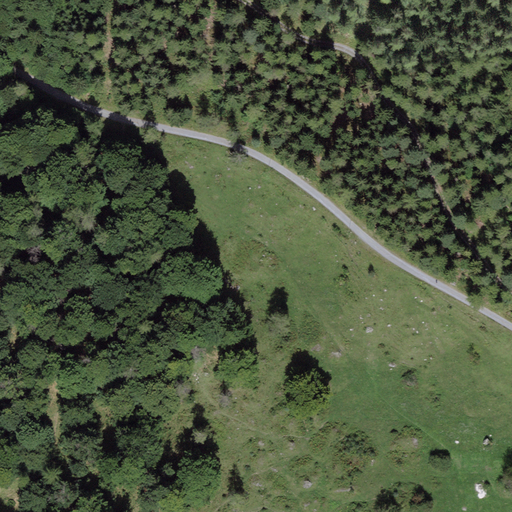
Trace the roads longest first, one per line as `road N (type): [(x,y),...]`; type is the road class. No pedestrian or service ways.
road 1 (track): [(511,328),(411,271),(270,160),(87,108),(0,61)]
road 2 (track): [(511,287),(452,229),(410,127),(348,50),(310,42),(241,0)]
